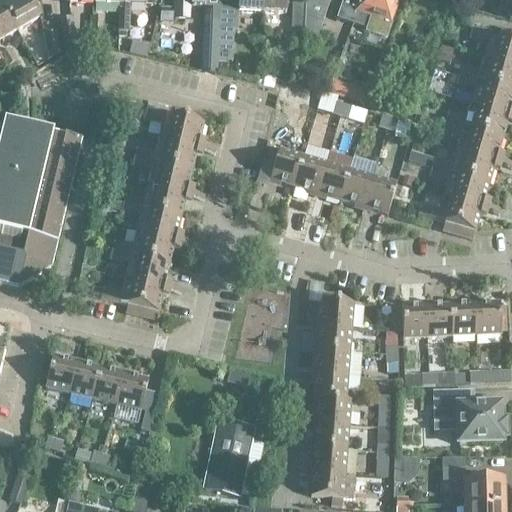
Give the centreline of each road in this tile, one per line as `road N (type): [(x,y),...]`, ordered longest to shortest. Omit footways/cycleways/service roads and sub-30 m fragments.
road 1 (residential): [(48,317),(183,348),(194,343),(219,230)]
road 2 (residential): [(219,230),(213,218),(238,116),(109,84)]
road 3 (residential): [(295,500),(304,259)]
road 4 (residential): [(511,274),(401,280),(304,259)]
